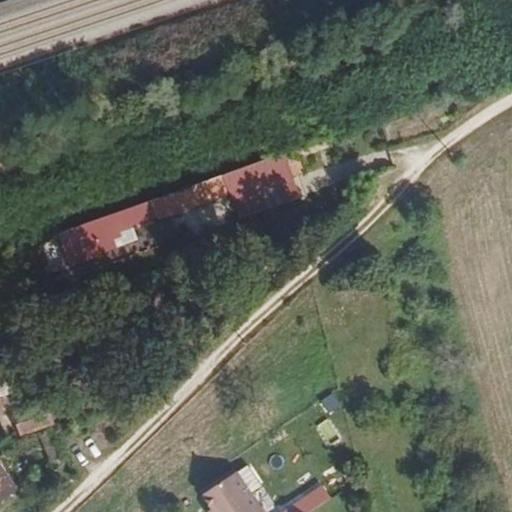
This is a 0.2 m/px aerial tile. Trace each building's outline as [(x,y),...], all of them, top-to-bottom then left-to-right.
[(103,226),(211,188),(210,184),(228,178),(231,188),(289,169),(279,140),(57,221),(61,232),(65,245),(80,240),(105,231),(103,226)] [(61,232),(57,221),(38,228),(42,238),(61,232)] [(83,249),(108,240),(105,231),(80,240),(83,249)] [(255,284),(282,257),(270,246),(244,274),(255,284)] [(45,418),(36,392),(0,404),(9,430),(45,418)] [(52,454),(45,434),(48,433),(44,423),(26,429),(36,459),(52,454)] [(275,511),(252,478),(219,500),(227,511),(275,511)]
